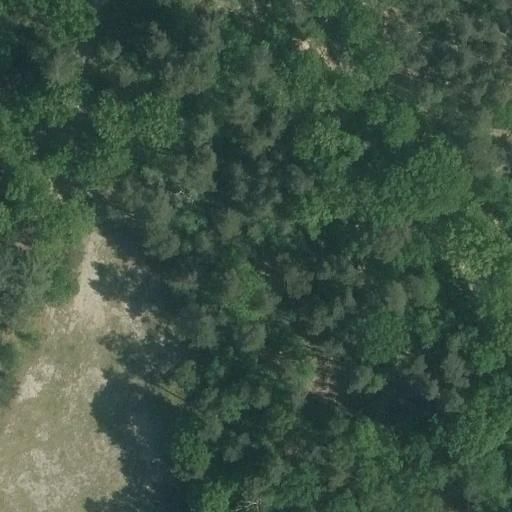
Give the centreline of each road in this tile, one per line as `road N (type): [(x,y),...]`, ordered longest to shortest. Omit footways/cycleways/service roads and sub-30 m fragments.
road 1 (unclassified): [(430,195),(384,133),(311,0)]
road 2 (track): [(511,335),(430,195)]
road 3 (unclassified): [(511,284),(430,195)]
